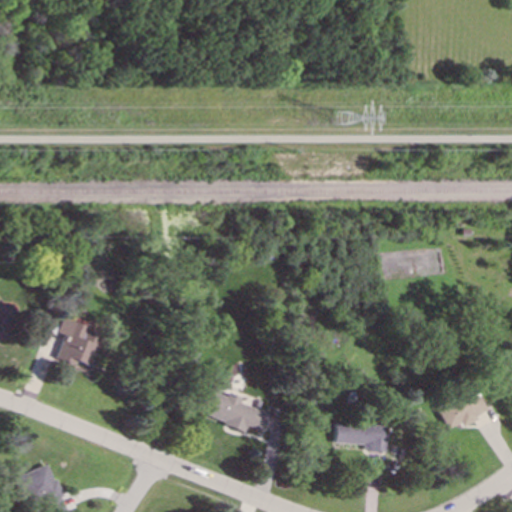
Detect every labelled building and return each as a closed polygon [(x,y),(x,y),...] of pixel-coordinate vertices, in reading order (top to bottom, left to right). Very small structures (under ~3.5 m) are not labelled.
[(0,339),(2,340),(9,306),(0,304),(0,339)] [(85,365),(96,331),(57,318),(52,332),(59,335),(51,358),(70,364),(71,361),(85,365)] [(471,387),(433,404),(444,427),(455,422),(456,424),(482,412),(471,387)] [(265,412),(236,401),(238,396),(224,391),(223,395),(210,391),(201,416),(241,430),(243,425),(259,430),(265,412)] [(328,442),(357,443),(357,449),(379,450),(380,422),(329,420),(328,442)] [(41,511),(60,504),(42,463),(11,476),(23,505),(36,500),(41,511)]
